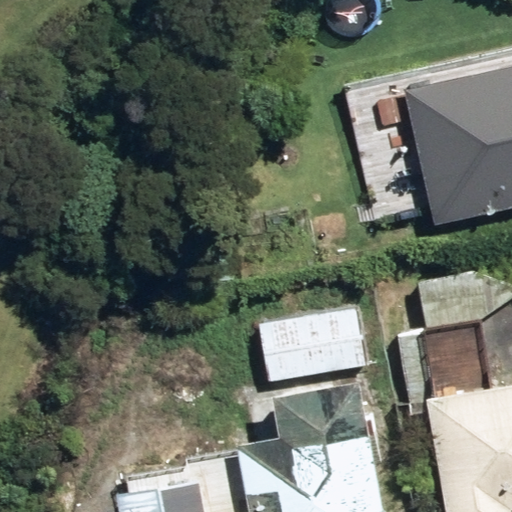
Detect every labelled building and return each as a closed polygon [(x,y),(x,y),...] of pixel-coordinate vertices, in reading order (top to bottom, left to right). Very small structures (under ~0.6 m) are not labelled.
[(437,142),(454,222),(511,210),(511,117),(484,123),(474,74),(422,84),(432,143),(437,142)] [(390,148),(394,199),(424,196),(421,146),(390,148)] [(375,306),(272,318),(278,374),(381,363),(375,306)] [(511,384),(423,398),(427,418),(441,511),(506,511),(506,506),(511,504),(511,384)] [(241,510),(241,511),(368,511),(348,386),(269,398),(274,435),(229,442),(241,510)] [(194,511),(189,481),(113,493),(116,511),(194,511)]
